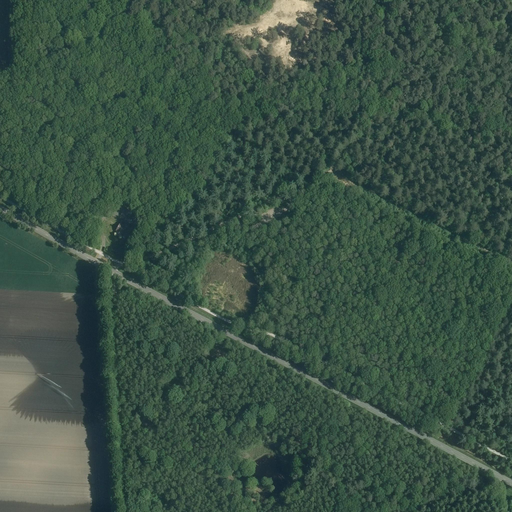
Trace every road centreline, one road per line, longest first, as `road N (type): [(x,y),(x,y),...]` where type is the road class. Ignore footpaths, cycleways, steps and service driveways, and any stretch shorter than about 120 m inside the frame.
road 1 (tertiary): [(511,483),(0,209)]
road 2 (track): [(329,171),(511,263)]
road 3 (track): [(110,316),(127,511)]
road 4 (track): [(125,263),(283,195)]
